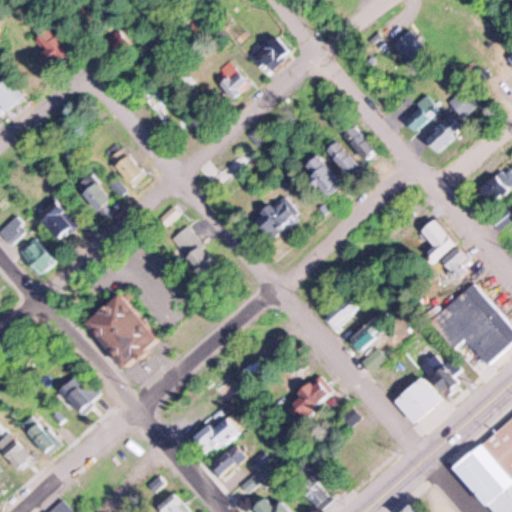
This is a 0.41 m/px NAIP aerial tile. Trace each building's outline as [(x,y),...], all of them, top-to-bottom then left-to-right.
[(46,29),(28,43),(46,66),(64,52),(46,29)] [(271,68),(291,52),(277,33),(257,49),(271,68)] [(236,97),(252,84),(239,67),(222,80),(236,97)] [(0,99),(0,74),(3,72),(24,95),(8,109),(0,99)] [(159,91),(147,99),(168,133),(180,125),(159,91)] [(413,132),(439,112),(430,100),(403,120),(413,132)] [(425,139),(447,121),(457,134),(435,152),(425,139)] [(355,124),(377,150),(362,163),(340,137),(355,124)] [(337,141),(359,167),(344,180),(322,154),(337,141)] [(220,185),(253,160),(244,148),(211,174),(220,185)] [(114,164),(130,150),(150,173),(133,187),(114,164)] [(316,156),(338,182),(322,195),(301,168),(316,156)] [(493,202),(511,185),(511,169),(510,167),(483,190),(493,202)] [(78,190),(95,178),(112,202),(96,214),(78,190)] [(270,235),(299,210),(284,192),(255,217),(270,235)] [(40,219),(58,203),(78,225),(60,241),(40,219)] [(504,229),(511,221),(511,211),(509,208),(496,221),(504,229)] [(158,221),(170,211),(176,219),(165,229),(158,221)] [(2,232),(20,216),(30,227),(13,243),(2,232)] [(437,217),(458,241),(433,264),(423,253),(433,244),(421,232),(437,217)] [(20,252),(35,239),(55,263),(40,276),(20,252)] [(190,239),(216,273),(198,287),(172,253),(190,239)] [(443,258),(458,244),(470,255),(454,270),(443,258)] [(433,323),(480,282),(511,318),(511,349),(492,367),(468,339),(456,349),(433,323)] [(85,321),(122,291),(164,342),(127,372),(85,321)] [(362,350),(387,328),(375,314),(350,336),(362,350)] [(373,371),(388,358),(379,346),(363,360),(373,371)] [(426,367),(450,394),(462,383),(438,355),(426,367)] [(62,391),(83,370),(104,392),(83,413),(62,391)] [(306,419),(337,390),(319,370),(288,400),(306,419)] [(422,422),(446,400),(425,377),(400,399),(422,422)] [(340,416),(352,404),(363,416),(350,428),(340,416)] [(62,424),(70,418),(62,408),(55,413),(62,424)] [(207,459),(240,429),(222,409),(189,439),(207,459)] [(25,432),(40,419),(58,441),(43,453),(25,432)] [(477,450),(511,419),(511,481),(508,485),(477,450)] [(0,446),(13,435),(34,460),(20,471),(0,446)] [(211,462),(236,439),(250,455),(225,477),(211,462)] [(455,468),(487,504),(505,488),(473,452),(455,468)] [(244,483),(263,465),(272,476),(253,493),(244,483)] [(296,483),(311,468),(336,494),(320,509),(296,483)] [(158,491),(168,481),(161,473),(151,484),(158,491)] [(511,511),(499,511),(493,505),(511,488),(511,511)] [(164,511),(158,505),(174,490),(193,510),(190,511),(164,511)] [(255,511),(254,510),(276,492),(293,511),(255,511)] [(74,511),(76,511),(64,497),(46,511),(74,511)]
